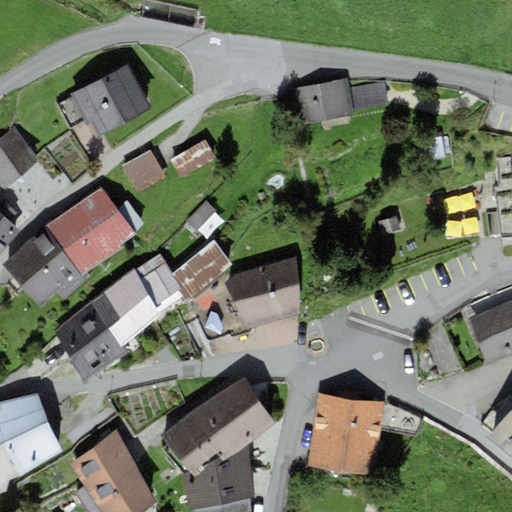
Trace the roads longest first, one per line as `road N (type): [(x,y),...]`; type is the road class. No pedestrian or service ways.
road 1 (residential): [(0,262),(75,181),(205,89),(233,44)]
road 2 (residential): [(308,373),(290,363),(210,364),(0,388)]
road 3 (residential): [(233,44),(511,89)]
road 4 (residential): [(511,459),(378,367),(365,343)]
road 5 (residential): [(511,267),(365,343)]
road 6 (residential): [(308,373),(291,411),(273,511)]
road 7 (residential): [(119,29),(73,43),(0,86)]
